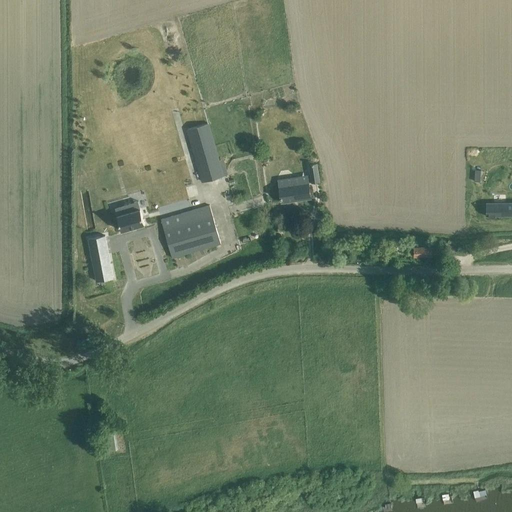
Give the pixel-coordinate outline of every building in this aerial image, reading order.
[(149,70),(163,69),(163,60),(149,62),(149,70)] [(208,123),(188,129),(203,182),(223,176),(208,123)] [(312,182),(319,182),(317,164),(309,165),(312,182)] [(309,183),(280,187),(282,202),(311,198),(309,183)] [(128,204),(115,207),(120,222),(122,230),(145,224),(141,208),(138,201),(128,204)] [(495,202),(486,202),(486,216),(511,215),(511,201),(506,202),(495,202)] [(162,219),(161,219),(162,224),(164,229),(167,239),(172,258),(174,257),(221,244),(210,205),(162,219)] [(97,237),(89,238),(97,281),(113,278),(109,255),(105,235),(97,237)] [(430,247),(414,247),(415,257),(431,257),(431,256),(435,256),(435,248),(431,248),(431,247),(430,247)] [(87,287),(89,298),(112,296),(111,285),(87,287)] [(114,433),(107,434),(109,451),(116,450),(114,433)]
